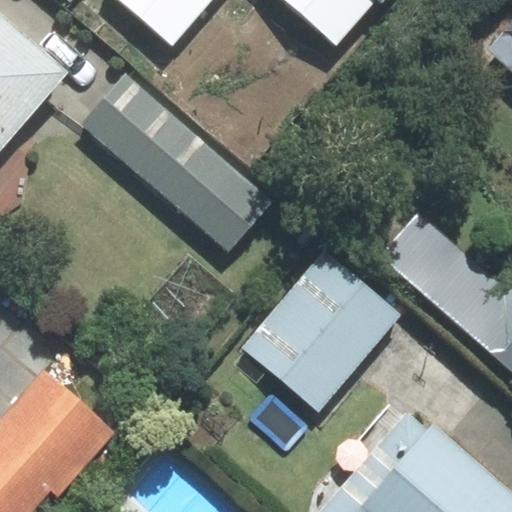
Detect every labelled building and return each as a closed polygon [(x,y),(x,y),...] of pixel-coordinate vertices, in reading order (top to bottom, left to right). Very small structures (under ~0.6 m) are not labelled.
[(96,0),(92,6),(156,62),(211,0),(96,0)] [(346,0),(368,20),(385,0),(346,0)] [(511,12),(473,59),(511,92),(511,12)] [(0,147),(58,81),(0,30),(0,147)] [(122,82),(74,134),(218,262),(265,210),(122,82)] [(413,218),(371,264),(511,392),(511,275),(496,293),(413,218)] [(318,257),(233,358),(312,424),(397,323),(318,257)] [(110,441),(34,375),(0,414),(0,511),(31,511),(41,502),(50,509),(110,441)] [(511,511),(402,416),(317,511),(511,511)]
